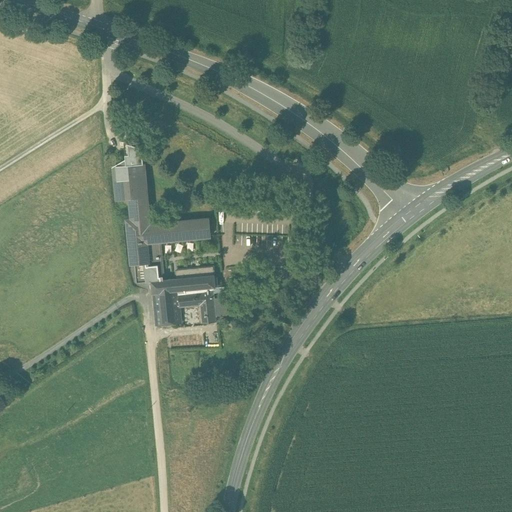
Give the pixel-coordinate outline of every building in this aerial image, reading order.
[(209,219),(149,225),(143,156),(142,148),(125,143),(126,155),(126,160),(112,168),(115,201),(130,199),(132,220),(127,221),(131,265),(135,265),(137,283),(151,281),(164,280),(159,241),(211,236),(209,219)] [(213,267),(186,269),(183,269),(183,270),(176,270),(177,279),(178,291),(185,291),(216,288),(214,275),(213,267)] [(199,293),(186,295),(185,291),(178,291),(177,279),(164,280),(151,281),(152,294),(153,294),(154,309),(164,308),(164,302),(179,300),(180,307),(200,305),(199,293)] [(213,292),(199,293),(200,305),(202,323),(217,322),(216,316),(214,294),(213,292)] [(220,293),(214,294),(216,316),(228,315),(226,297),(221,298),(220,293)] [(179,300),(164,302),(164,308),(154,309),(156,326),(182,323),(180,307),(179,300)]
